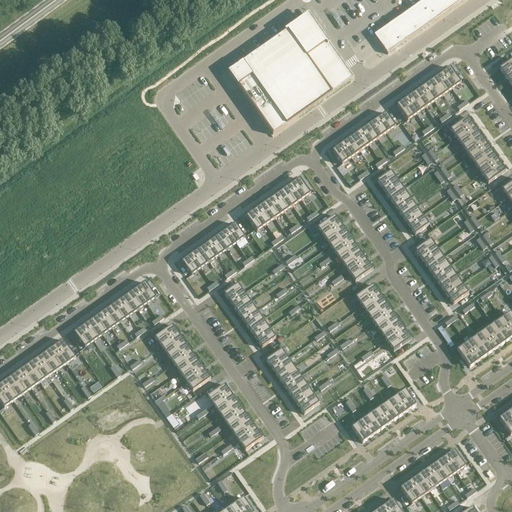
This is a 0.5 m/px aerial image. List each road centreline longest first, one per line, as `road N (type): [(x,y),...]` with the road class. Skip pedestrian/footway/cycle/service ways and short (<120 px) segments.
road 1 (residential): [(455,405),(437,341),(352,205),(313,161)]
road 2 (residential): [(286,511),(277,490),(280,439),(160,269)]
road 3 (residential): [(511,121),(457,51),(318,145),(313,161)]
road 4 (unclassified): [(219,185),(163,94),(295,0)]
road 5 (unclassified): [(219,185),(0,338)]
road 6 (residential): [(313,161),(294,162),(168,251),(160,269)]
road 7 (residential): [(160,269),(138,271),(0,368)]
road 8 (residential): [(455,405),(307,511)]
road 9 (unclassified): [(367,81),(219,185)]
road 10 (residential): [(331,511),(463,418)]
road 11 (unclassified): [(481,0),(367,81)]
